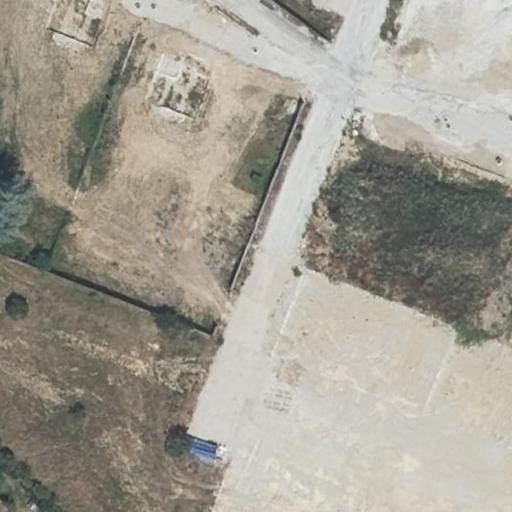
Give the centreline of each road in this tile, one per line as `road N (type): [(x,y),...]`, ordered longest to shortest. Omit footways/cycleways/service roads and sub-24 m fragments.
road 1 (unknown): [(159,0),(445,112),(511,113)]
road 2 (unknown): [(355,77),(236,405)]
road 3 (unknown): [(511,511),(236,405)]
